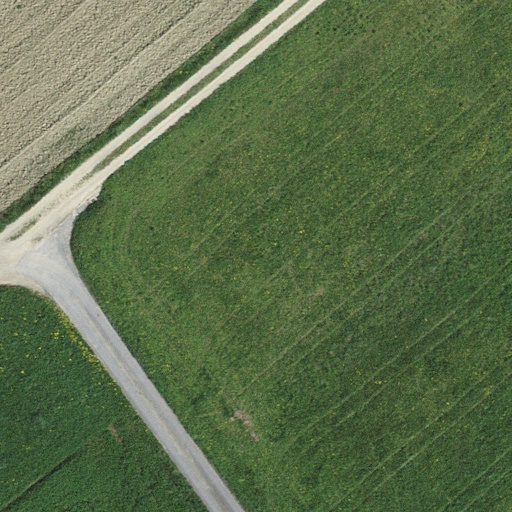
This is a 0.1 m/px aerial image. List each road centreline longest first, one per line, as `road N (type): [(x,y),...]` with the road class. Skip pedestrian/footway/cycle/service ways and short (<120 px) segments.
road 1 (track): [(307,0),(0,262)]
road 2 (track): [(216,511),(17,248)]
